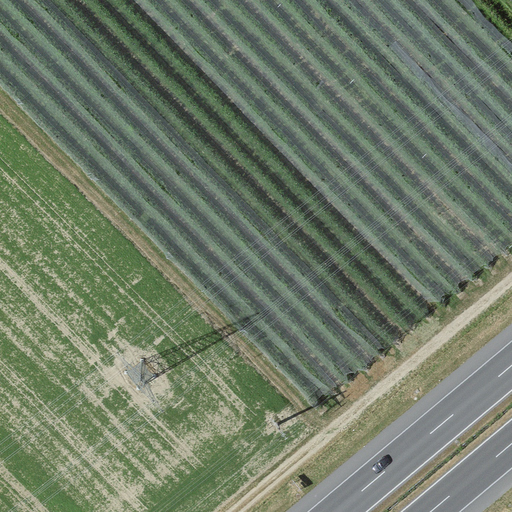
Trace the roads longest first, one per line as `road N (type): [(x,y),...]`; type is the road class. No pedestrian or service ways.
road 1 (track): [(511,281),(238,511)]
road 2 (motorway): [(511,366),(338,511)]
